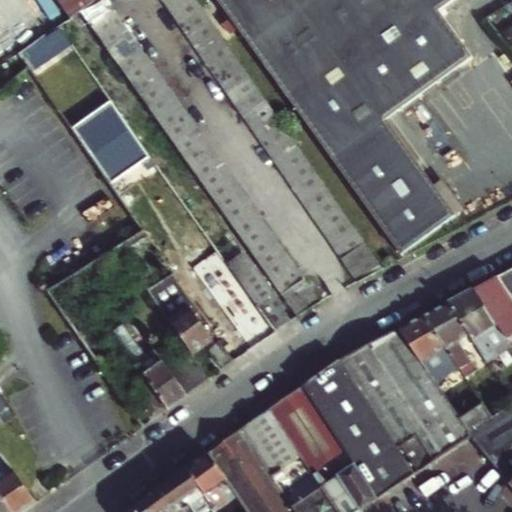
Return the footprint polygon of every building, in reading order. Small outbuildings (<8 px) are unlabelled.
[(108,0),(101,0),(83,11),(126,72),(148,102),(151,107),(168,131),(297,317),(321,302),(214,150),(108,0)] [(164,0),(358,282),(384,269),(349,219),(200,0),(164,0)] [(400,219),(415,209),(344,107),(271,1),(270,0),(216,0),(331,159),(401,255),(416,244),(400,219)] [(270,0),(271,1),(344,107),(415,209),(432,234),(458,216),(387,120),(475,57),(442,12),(458,0),(270,0)] [(511,6),(504,11),(508,18),(511,24),(511,25),(509,27),(502,31),(511,42),(511,6)] [(115,103),(126,118),(148,102),(126,72),(83,11),(60,25),(71,40),(72,39),(78,36),(98,66),(94,69),(117,101),(115,103)] [(505,20),(508,18),(504,11),(492,18),(502,31),(509,27),(505,20)] [(78,36),(72,39),(93,69),(94,69),(98,66),(78,36)] [(64,114),(114,187),(135,172),(129,163),(124,155),(129,152),(132,149),(110,117),(102,122),(94,111),(94,112),(85,99),(64,114)] [(148,102),(126,118),(129,122),(151,107),(148,102)] [(134,160),(129,152),(124,155),(129,163),(134,160)] [(140,179),(135,172),(114,187),(119,194),(140,179)] [(432,234),(415,209),(400,219),(416,244),(432,234)] [(230,266),(256,304),(276,332),(292,321),(246,255),(230,266)] [(74,274),(84,288),(103,275),(94,262),(74,274)] [(511,268),(497,277),(511,300),(511,268)] [(149,289),(192,351),(193,351),(213,337),(192,307),(196,304),(174,272),(164,279),(178,299),(171,304),(157,284),(149,289)] [(73,291),(66,280),(49,290),(57,302),(73,291)] [(508,318),(486,283),(473,289),(496,326),(508,318)] [(507,342),(496,326),(473,289),(449,302),(469,333),(487,361),(496,356),(493,351),(507,342)] [(469,333),(449,302),(424,315),(445,347),(459,368),(470,360),(457,340),(469,333)] [(255,347),(276,332),(256,304),(236,318),(252,340),(251,341),(255,347)] [(424,315),(400,328),(458,416),(467,410),(445,377),(446,376),(432,354),(445,347),(424,315)] [(115,332),(169,408),(187,395),(167,367),(154,349),(142,357),(117,321),(110,326),(115,332)] [(511,404),(492,417),(481,401),(467,410),(458,416),(400,328),(340,361),(398,449),(403,446),(419,435),(436,460),(472,437),(497,467),(511,483),(511,404)] [(143,426),(169,408),(115,332),(109,336),(120,354),(110,360),(104,352),(96,358),(106,372),(114,367),(116,368),(124,380),(129,387),(140,403),(131,409),(143,426)] [(223,369),(235,360),(220,339),(210,349),(223,369)] [(493,351),(496,356),(510,346),(507,342),(493,351)] [(459,368),(445,347),(432,354),(446,376),(459,368)] [(180,359),(199,386),(211,377),(193,351),(192,351),(180,359)] [(180,359),(167,367),(187,395),(199,386),(180,359)] [(398,449),(340,361),(303,386),(378,499),(415,475),(398,449)] [(129,387),(124,380),(121,383),(125,390),(129,387)] [(303,386),(270,409),(339,511),(358,511),(378,499),(303,386)] [(339,511),(270,409),(242,429),(279,484),(297,511),(339,511)] [(297,511),(279,484),(242,429),(207,454),(225,479),(233,492),(236,496),(247,511),(297,511)] [(419,435),(403,446),(420,471),(436,460),(419,435)] [(0,496),(10,511),(21,511),(35,502),(0,452),(0,496)] [(193,464),(211,489),(217,485),(225,479),(207,454),(193,464)] [(166,511),(179,503),(190,495),(198,489),(202,495),(206,493),(211,489),(193,464),(188,468),(127,511),(166,511)] [(233,492),(225,479),(217,485),(222,492),(225,497),(233,492)] [(211,489),(206,493),(202,495),(198,489),(190,495),(195,501),(194,502),(197,506),(192,510),(193,511),(201,511),(198,508),(222,492),(217,485),(211,489)] [(233,492),(225,497),(229,501),(236,496),(233,492)] [(0,511),(10,511),(0,496),(0,511)] [(183,509),(179,511),(193,511),(192,510),(197,506),(194,502),(183,509)] [(179,511),(183,509),(179,503),(166,511),(179,511)]
